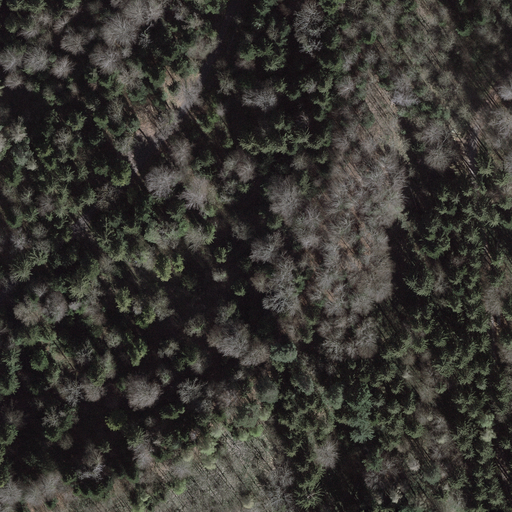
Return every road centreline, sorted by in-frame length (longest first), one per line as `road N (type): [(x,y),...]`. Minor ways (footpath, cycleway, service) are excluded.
road 1 (track): [(511,71),(468,140),(486,239),(492,408),(511,505)]
road 2 (track): [(238,0),(189,96),(106,202),(0,293)]
